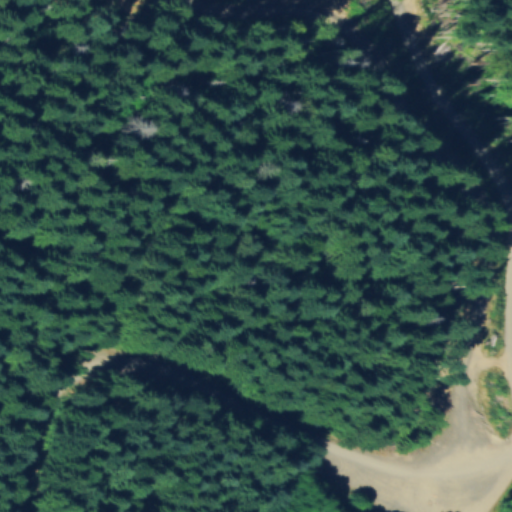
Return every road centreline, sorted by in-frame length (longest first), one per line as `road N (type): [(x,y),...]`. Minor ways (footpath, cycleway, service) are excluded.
road 1 (track): [(511,429),(445,341),(366,159),(205,0)]
road 2 (residential): [(415,511),(362,458),(247,398),(196,361),(120,359),(63,489),(86,511)]
